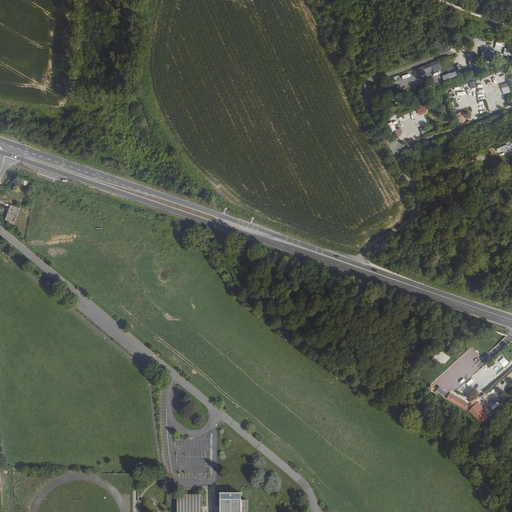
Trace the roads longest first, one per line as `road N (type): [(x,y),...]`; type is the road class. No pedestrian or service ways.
road 1 (unclassified): [(0,231),(294,478),(314,511)]
road 2 (primary): [(384,276),(10,143)]
road 3 (primary): [(7,154),(384,276)]
road 4 (primary): [(384,276),(511,320)]
